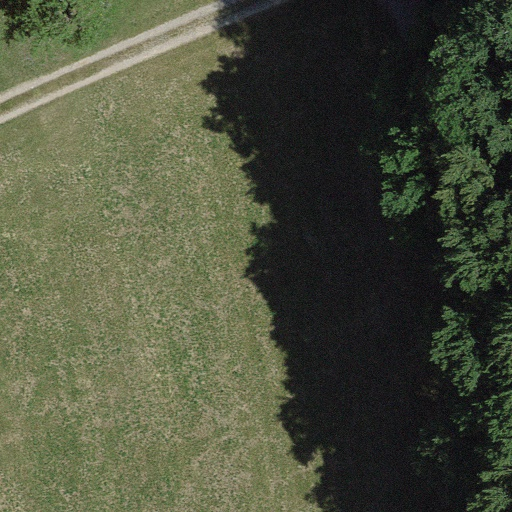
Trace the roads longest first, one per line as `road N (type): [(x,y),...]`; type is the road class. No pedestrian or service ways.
road 1 (track): [(0,131),(371,0)]
road 2 (unclassified): [(417,0),(511,362)]
